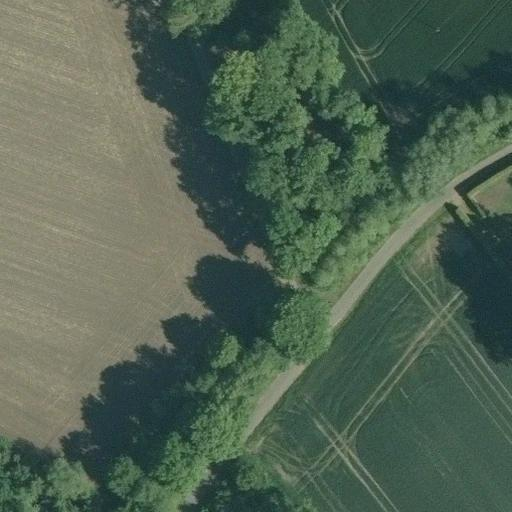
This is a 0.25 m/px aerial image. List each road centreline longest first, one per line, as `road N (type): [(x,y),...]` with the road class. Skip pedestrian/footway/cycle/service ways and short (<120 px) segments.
road 1 (residential): [(511,152),(450,189),(381,256),(183,511)]
road 2 (unknown): [(295,365),(143,0)]
